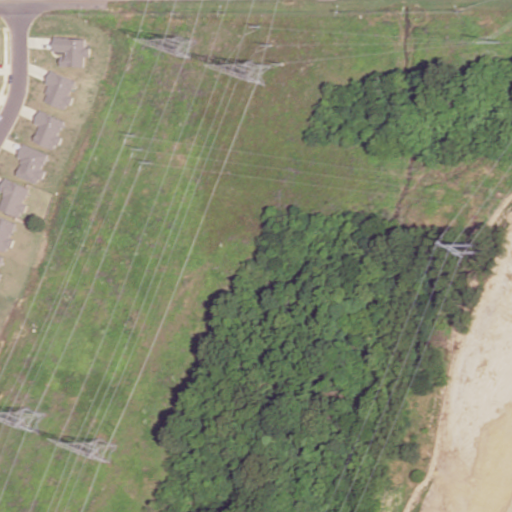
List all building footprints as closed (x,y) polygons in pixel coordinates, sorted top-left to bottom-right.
[(61,65),(85,66),(85,56),(91,56),(91,47),(86,46),(87,38),(55,36),(54,52),(61,53),(61,65)] [(74,95),(72,94),(77,79),(52,71),(43,101),(69,109),(74,95)] [(66,119),(39,111),(35,123),(40,125),(34,141),(58,149),(62,135),(61,135),(66,119)] [(46,169),(44,168),(50,153),(26,144),(15,174),(41,184),(46,169)] [(32,187),(5,178),(0,191),(5,192),(0,206),(0,208),(22,217),(32,187)] [(18,223),(0,216),(0,248),(7,251),(18,223)]
